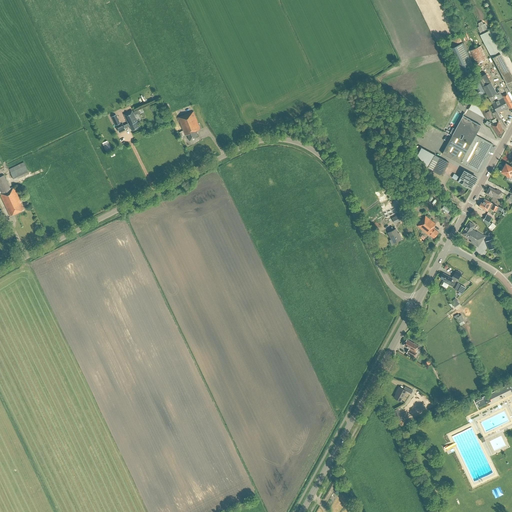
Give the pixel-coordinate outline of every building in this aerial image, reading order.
[(511,76),(500,54),(504,52),(492,28),(486,31),(483,24),(477,27),(481,34),(480,35),(492,58),(493,57),(506,83),(511,94),(511,93),(511,76)] [(462,43),(449,49),(460,74),(474,67),(462,43)] [(487,59),(480,46),(469,51),(475,64),(487,59)] [(496,92),(490,82),(486,74),(478,78),(497,113),(508,107),(499,91),(496,92)] [(509,108),(511,106),(511,103),(506,93),(502,95),(509,108)] [(215,111),(212,102),(206,104),(208,113),(215,111)] [(137,121),(132,110),(124,114),(128,123),(123,125),(123,124),(116,127),(119,132),(125,129),(125,128),(130,126),(132,130),(138,127),(136,122),(137,121)] [(198,137),(196,131),(200,129),(193,111),(178,117),(185,135),(187,134),(189,140),(198,137)] [(120,123),(116,115),(111,117),(115,126),(120,123)] [(477,172),(493,144),(475,135),(480,125),(462,115),(442,153),(460,163),(477,172)] [(499,137),(503,130),(498,121),(497,122),(493,124),(492,125),(499,137)] [(441,175),(448,162),(434,154),(427,168),(441,175)] [(29,173),(24,162),(9,169),(15,180),(29,173)] [(511,167),(506,164),(501,171),(509,176),(511,177),(511,167)] [(464,170),(460,178),(458,181),(462,184),(469,188),(470,188),(473,183),(474,183),(477,178),(464,170)] [(0,194),(10,216),(24,209),(13,187),(10,188),(4,175),(0,176),(0,189),(1,193),(0,193),(0,194)] [(489,187),(485,193),(491,196),(492,194),(499,198),(502,192),(496,189),(496,190),(489,187)] [(495,210),(498,206),(492,203),(491,205),(490,204),(491,202),(484,199),(482,203),(481,202),(479,206),(488,211),(490,207),(495,210)] [(391,218),(394,224),(404,219),(407,226),(411,225),(405,212),(401,214),(401,213),(391,218)] [(428,234),(433,238),(438,232),(433,228),(436,224),(425,215),(417,226),(428,234)] [(461,233),(471,240),(470,241),(478,246),(484,236),(477,232),(476,232),(472,229),(474,225),(469,221),(461,233)] [(395,243),(395,242),(401,239),(402,239),(399,233),(398,233),(396,228),(388,232),(389,236),(390,236),(392,239),(389,240),(391,245),(395,243)] [(442,272),(439,278),(443,280),(442,281),(444,282),(442,285),(446,288),(448,284),(449,284),(453,286),(455,282),(454,282),(453,281),(455,277),(456,278),(458,279),(461,273),(456,270),(453,276),(452,278),(442,272)] [(453,301),(457,305),(463,299),(460,295),(453,301)] [(419,346),(406,339),(403,345),(409,348),(406,353),(414,358),(417,353),(415,352),(419,346)] [(511,386),(511,388),(509,384),(482,397),(483,398),(476,402),(479,407),(491,401),(490,399),(511,389),(511,390),(511,386)] [(403,389),(399,387),(396,391),(397,391),(393,397),(401,401),(406,391),(411,393),(413,390),(405,386),(403,389)] [(393,411),(398,421),(402,418),(397,408),(393,411)] [(495,489),(499,497),(506,494),(503,486),(495,489)]
